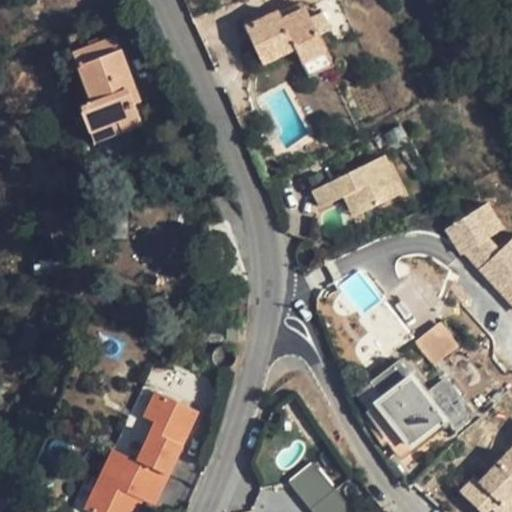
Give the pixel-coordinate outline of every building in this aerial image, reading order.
[(318,36),(309,17),(303,4),(280,15),(278,11),(244,27),(261,62),(318,36)] [(116,36),(73,53),(92,102),(81,106),(94,141),(139,123),(131,102),(139,99),(116,36)] [(352,190),(362,210),(367,208),(400,192),(382,154),(313,190),(321,206),(345,194),(352,190)] [(355,214),(362,210),(352,190),(345,194),(355,214)] [(490,235),(505,226),(491,201),(451,227),(466,252),(511,300),(511,238),(503,247),(490,235)] [(387,358),(412,337),(383,303),(359,323),(387,358)] [(243,317),(227,317),(227,339),(243,339),(243,317)] [(418,341),(437,363),(460,343),(442,322),(418,341)] [(397,456),(425,436),(442,421),(452,432),(454,432),(473,416),(452,389),(444,380),(425,396),(398,362),(372,383),(383,398),(365,411),(397,456)] [(155,422),(137,460),(168,474),(197,410),(157,391),(144,417),(155,422)] [(449,435),(452,432),(442,421),(425,436),(434,447),(449,435)] [(137,460),(113,448),(85,508),(93,511),(127,511),(129,509),(136,496),(142,499),(153,504),(168,474),(137,460)] [(511,455),(502,466),(507,471),(501,476),(496,472),(485,483),(480,478),(465,493),(484,511),(502,511),(507,507),(511,511),(511,455)] [(347,505),(343,501),(313,464),(289,483),(311,511),(339,511),(345,508),(347,505)] [(501,476),(507,471),(502,466),(496,472),(501,476)] [(136,496),(129,509),(135,511),(142,499),(136,496)]
